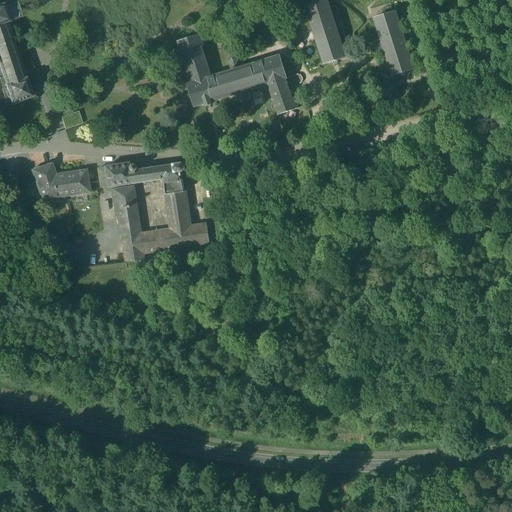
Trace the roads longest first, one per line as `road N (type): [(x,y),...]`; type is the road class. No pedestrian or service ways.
road 1 (tertiary): [(0,404),(281,464),(412,468),(511,458)]
road 2 (residential): [(0,152),(280,157),(488,104)]
